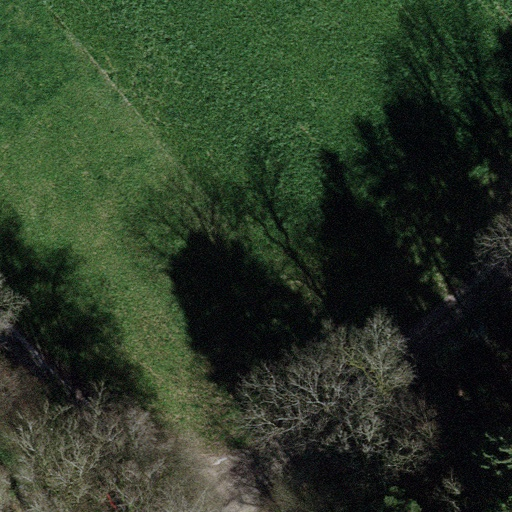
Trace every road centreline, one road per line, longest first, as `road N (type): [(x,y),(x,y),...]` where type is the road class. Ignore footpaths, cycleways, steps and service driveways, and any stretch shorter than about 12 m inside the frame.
road 1 (track): [(511,232),(171,511)]
road 2 (track): [(164,511),(0,330)]
